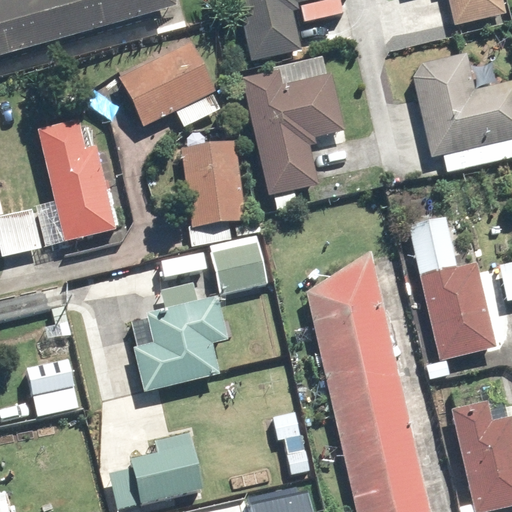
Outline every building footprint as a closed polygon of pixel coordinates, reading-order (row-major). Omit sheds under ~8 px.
[(0,59),(176,10),(173,0),(11,0),(0,3),(0,59)] [(236,0),(252,65),(296,54),(298,60),(352,48),(344,14),(295,25),(292,13),(299,11),(298,6),(322,0),(236,0)] [(448,0),(455,29),(506,17),(501,0),(448,0)] [(216,94),(192,44),(118,78),(142,129),(216,94)] [(443,158),(447,175),(511,160),(511,81),(497,85),(492,65),(470,70),(466,54),(409,67),(431,160),(443,158)] [(323,77),(320,63),(241,81),(268,199),(319,187),(310,147),(316,145),(315,141),(345,134),(331,75),(323,77)] [(221,111),(214,97),(176,116),(182,130),(221,111)] [(117,234),(90,116),(37,128),(64,246),(117,234)] [(236,142),(179,150),(191,231),(248,223),(236,142)] [(47,250),(38,210),(0,219),(0,253),(2,260),(47,250)] [(457,269),(446,220),(408,229),(439,363),(498,350),(478,264),(457,269)] [(268,286),(256,237),(208,248),(219,297),(268,286)] [(354,511),(429,511),(371,253),(304,293),(354,511)] [(511,264),(498,267),(507,304),(511,302),(511,264)] [(212,346),(229,342),(219,297),(145,314),(152,344),(132,349),(143,395),(219,378),(212,346)] [(84,411),(72,357),(26,368),(39,421),(84,411)] [(492,421),(488,403),(450,412),(472,511),(494,511),(511,508),(511,420),(511,417),(492,421)] [(283,442),(291,477),(310,472),(297,413),(271,419),(277,443),(283,442)] [(131,470),(108,475),(116,511),(122,511),(204,494),(190,434),(152,442),(155,457),(129,463),(131,470)] [(308,511),(303,490),(243,505),(244,511),(308,511)] [(8,511),(3,492),(0,492),(0,511),(8,511)]
